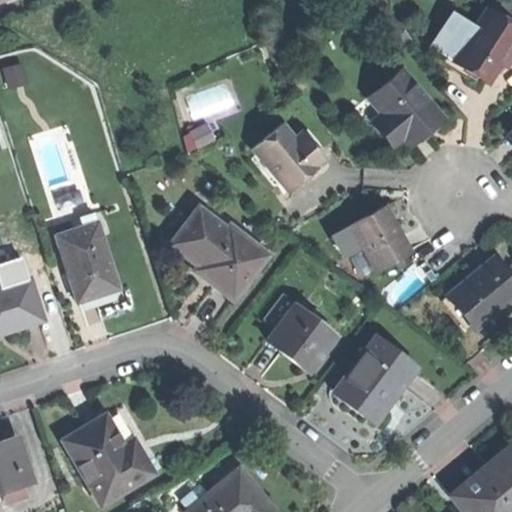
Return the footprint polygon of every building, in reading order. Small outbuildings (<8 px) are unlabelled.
[(511,0),(503,0),(492,16),(511,28),(511,0)] [(467,70),(485,81),(511,38),(511,28),(492,16),(484,11),(453,61),(467,70)] [(371,122),(391,145),(402,135),(408,143),(421,132),(439,116),(399,69),(367,96),(382,112),(371,122)] [(252,149),(288,191),(308,175),(317,167),(316,165),(324,158),(302,132),(293,139),(281,125),(252,149)] [(360,246),(374,270),(409,250),(395,226),(383,205),(349,225),(360,246)] [(197,206),(168,243),(195,264),(192,268),(212,283),(230,297),(258,261),(243,250),(247,245),(197,206)] [(53,222),(56,232),(97,219),(94,209),(53,222)] [(97,292),(117,285),(97,219),(56,232),(76,298),(97,292)] [(344,255),(360,246),(349,225),(332,234),(344,255)] [(447,295),(473,327),(511,294),(511,280),(506,274),(492,257),(447,295)] [(0,282),(0,327),(11,324),(40,315),(27,274),(0,282)] [(332,335),(294,305),(268,338),(287,353),(306,368),(332,335)] [(374,335),(333,388),(346,399),(366,414),(387,387),(393,391),(413,365),(374,335)] [(61,437),(98,503),(152,473),(140,451),(130,456),(106,412),(83,425),(61,437)] [(0,440),(0,485),(2,485),(6,497),(23,491),(19,479),(29,476),(17,436),(0,440)] [(481,478),(454,499),(464,511),(511,511),(511,442),(489,462),(476,472),(481,478)] [(185,509),(187,511),(272,511),(275,510),(238,466),(185,509)]
